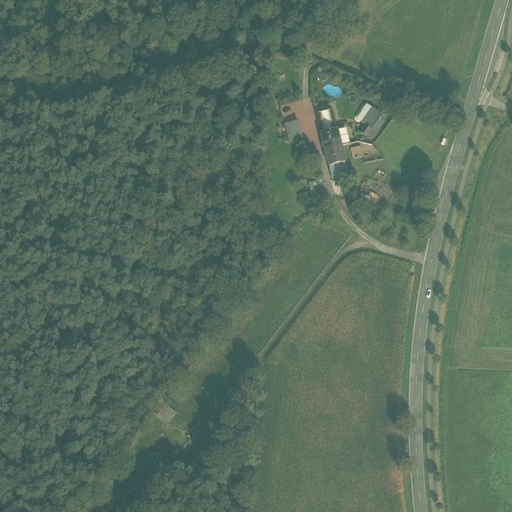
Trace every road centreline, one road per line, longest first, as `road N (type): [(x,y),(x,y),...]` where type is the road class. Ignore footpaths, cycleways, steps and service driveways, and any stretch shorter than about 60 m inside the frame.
road 1 (secondary): [(473,95),(430,261),(417,352),(420,511)]
road 2 (track): [(375,245),(355,246),(333,264),(134,511)]
road 3 (track): [(0,53),(64,73),(301,0)]
road 4 (track): [(314,129),(304,75),(328,0)]
